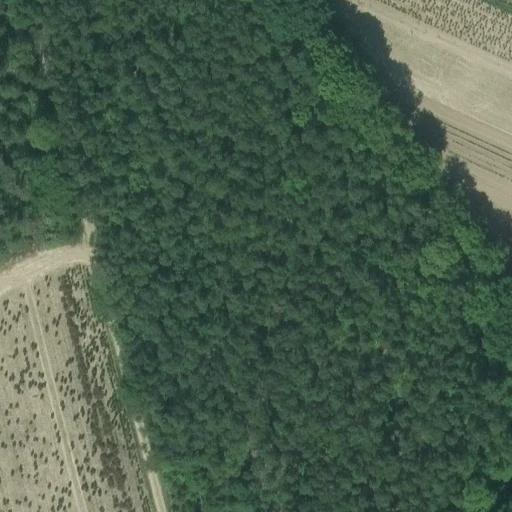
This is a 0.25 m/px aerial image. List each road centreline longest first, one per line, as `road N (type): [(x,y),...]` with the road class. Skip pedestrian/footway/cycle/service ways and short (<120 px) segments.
road 1 (track): [(37,0),(168,511)]
road 2 (track): [(511,301),(403,183),(283,0)]
